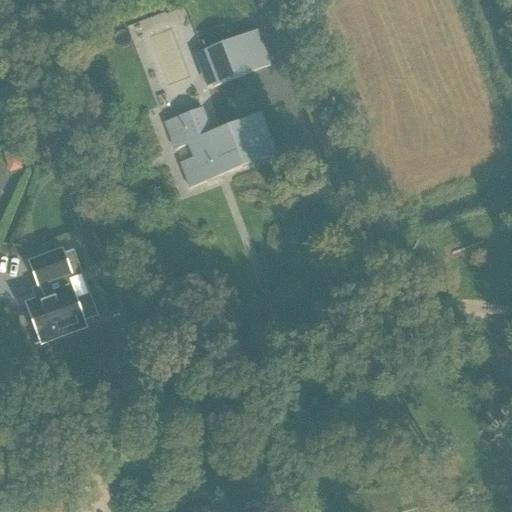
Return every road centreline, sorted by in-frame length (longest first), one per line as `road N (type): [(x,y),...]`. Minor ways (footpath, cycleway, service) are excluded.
road 1 (unclassified): [(0,412),(58,432),(96,431),(314,322),(368,310),(438,309)]
road 2 (track): [(277,0),(375,256)]
road 3 (track): [(408,511),(398,309)]
